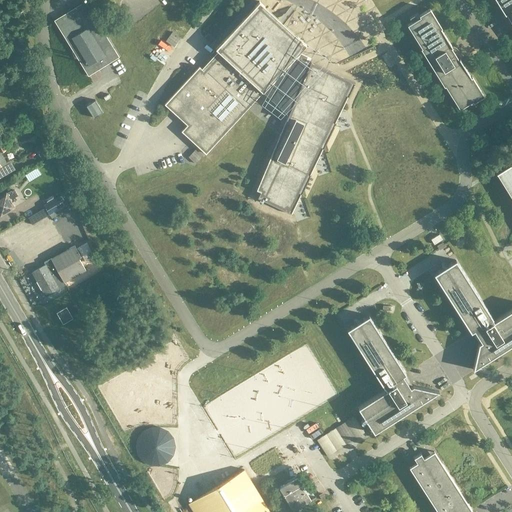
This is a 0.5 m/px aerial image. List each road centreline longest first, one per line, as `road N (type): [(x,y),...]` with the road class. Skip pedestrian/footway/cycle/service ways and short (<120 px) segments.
road 1 (primary): [(131,511),(0,285)]
road 2 (unknown): [(340,312),(444,249)]
